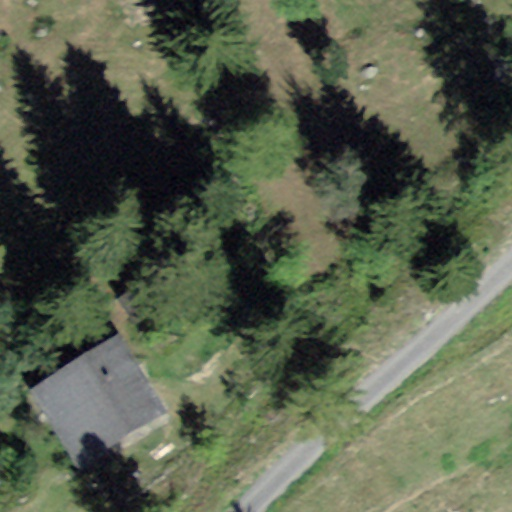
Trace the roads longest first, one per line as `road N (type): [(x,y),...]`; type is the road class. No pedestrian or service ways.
road 1 (unclassified): [(247,511),(511,264)]
road 2 (track): [(342,511),(381,489),(511,442)]
